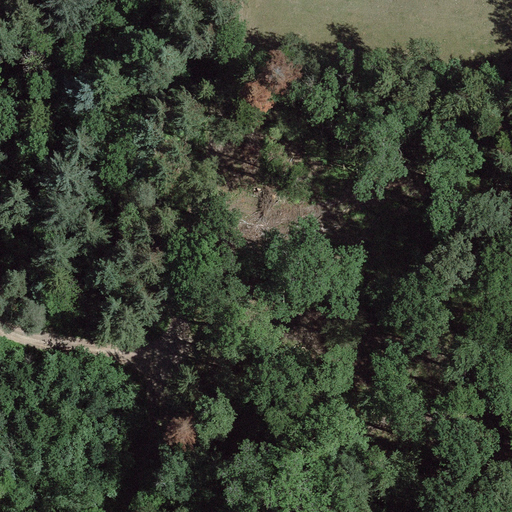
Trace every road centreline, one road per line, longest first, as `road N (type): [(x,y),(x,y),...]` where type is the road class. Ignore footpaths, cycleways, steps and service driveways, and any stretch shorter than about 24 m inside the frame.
road 1 (track): [(234,0),(229,108),(171,347),(147,354),(66,346),(0,325)]
road 2 (track): [(171,347),(237,420),(301,511)]
road 3 (track): [(171,347),(157,427),(128,511)]
